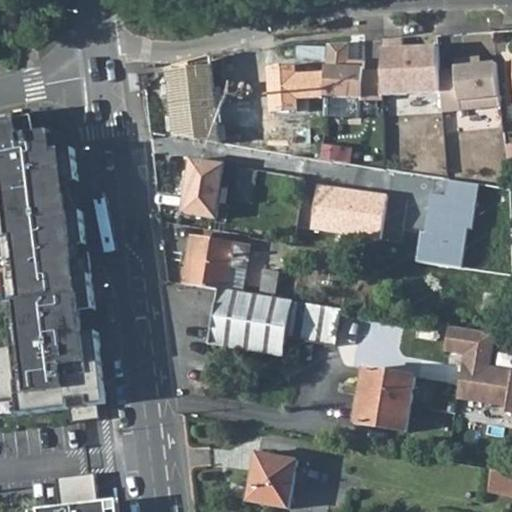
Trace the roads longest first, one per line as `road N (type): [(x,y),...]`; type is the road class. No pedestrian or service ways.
road 1 (secondary): [(156,511),(103,71)]
road 2 (residential): [(459,0),(330,9),(170,48),(99,44)]
